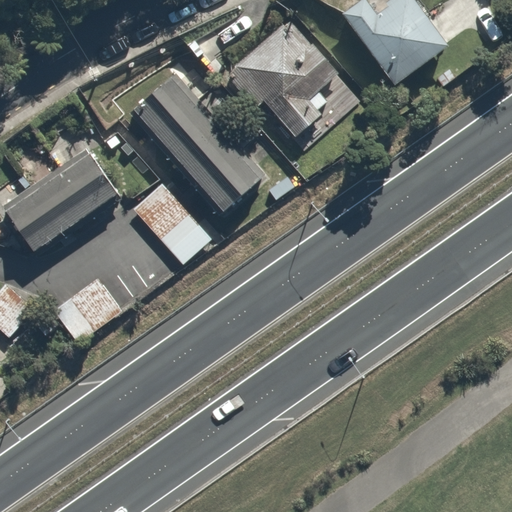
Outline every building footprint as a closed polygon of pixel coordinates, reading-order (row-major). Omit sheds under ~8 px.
[(400,60),(412,77),(457,43),(425,0),(397,0),(380,13),(369,0),(363,0),(346,12),(388,69),(400,60)] [(282,35),(234,72),(262,109),(273,101),(300,138),(351,99),(335,78),(347,69),(330,47),(305,66),(282,35)] [(264,139),(239,106),(221,120),(183,71),(138,105),(224,217),(269,183),(246,153),(264,139)] [(44,258),(138,180),(97,132),(4,210),(44,258)] [(221,243),(167,182),(133,213),(187,273),(221,243)] [(42,303),(16,278),(0,293),(0,334),(6,340),(42,303)] [(126,316),(100,278),(34,324),(44,338),(63,324),(80,348),(126,316)]
